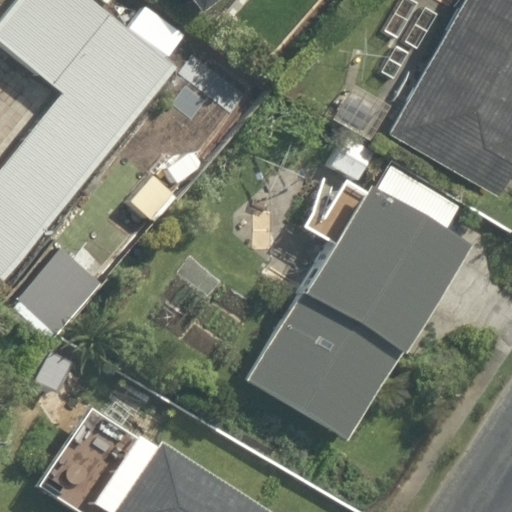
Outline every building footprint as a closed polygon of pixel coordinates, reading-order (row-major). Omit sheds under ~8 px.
[(0,263),(151,68),(149,66),(63,0),(6,0),(0,8),(0,45),(46,81),(0,140),(0,263)] [(165,0),(177,15),(197,0),(165,0)] [(511,0),(448,0),(372,141),(487,203),(511,157),(511,138),(510,137),(511,134),(511,0)] [(348,184),(365,155),(341,141),(324,170),(348,184)] [(451,211),(383,170),(365,200),(348,190),(234,384),(337,444),(451,250),(434,240),(451,211)] [(145,225),(168,199),(143,178),(121,204),(145,225)] [(45,394),(59,364),(39,354),(25,385),(45,394)] [(232,511),(124,444),(84,507),(92,511),(232,511)]
